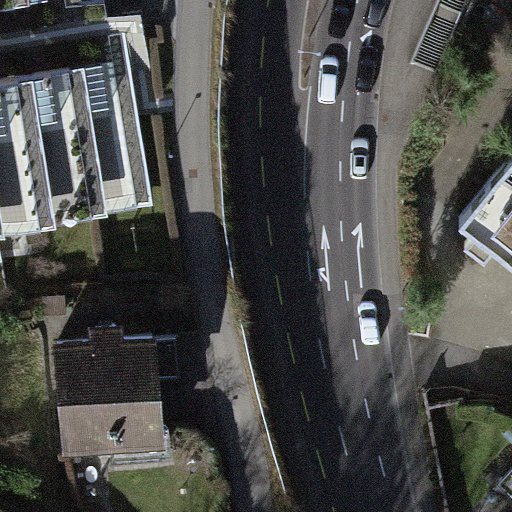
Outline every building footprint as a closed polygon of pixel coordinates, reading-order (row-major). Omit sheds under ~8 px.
[(0,0),(0,20),(115,0),(0,0)] [(153,43),(0,70),(0,253),(185,220),(153,43)] [(511,114),(468,174),(511,205),(511,114)] [(161,331),(51,335),(55,437),(165,433),(161,331)] [(511,511),(511,490),(491,511),(511,511)]
